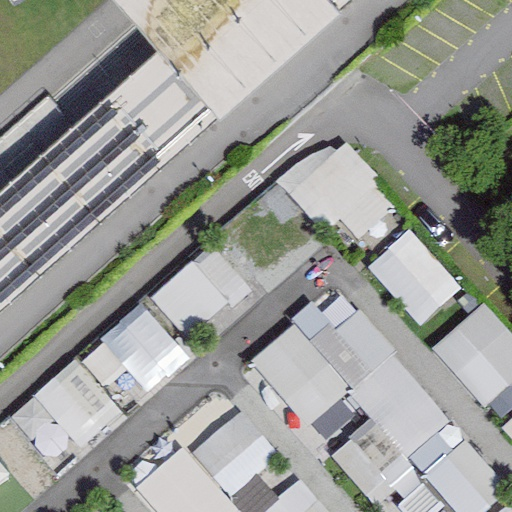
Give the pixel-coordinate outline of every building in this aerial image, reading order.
[(0,311),(351,0),(215,0),(156,52),(0,190),(0,311)] [(215,0),(109,0),(156,52),(215,0)] [(355,250),(407,207),(348,137),(297,181),(355,250)] [(226,240),(260,287),(318,246),(285,199),(226,240)] [(414,230),(374,271),(431,327),(471,287),(414,230)] [(160,304),(178,321),(194,305),(223,332),(263,290),(216,245),(160,304)] [(440,352),(495,410),(511,393),(511,325),(490,303),(440,352)] [(149,304),(91,359),(118,388),(129,377),(153,403),(201,359),(149,304)] [(361,312),(320,349),(382,417),(339,456),(376,497),(460,419),(361,312)] [(313,438),(360,393),(298,328),(251,373),(313,438)] [(14,414),(33,441),(66,419),(89,453),(135,422),(93,360),(14,414)] [(247,412),(201,454),(239,495),(285,452),(247,412)] [(65,424),(38,442),(56,469),(83,450),(65,424)] [(432,480),(464,511),(493,511),(511,493),(511,490),(467,445),(432,480)] [(163,511),(245,511),(187,449),(143,490),(163,511)] [(332,511),(311,483),(270,511),(332,511)]
